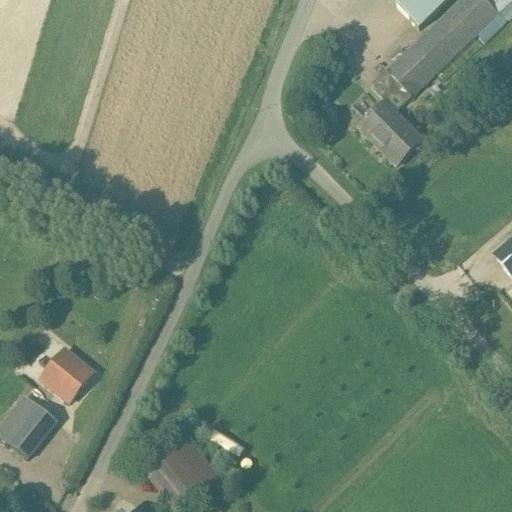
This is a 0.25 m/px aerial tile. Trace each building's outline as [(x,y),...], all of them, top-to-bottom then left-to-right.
[(511,21),(511,0),(464,0),(387,74),(369,91),(386,106),(359,133),(397,170),(423,144),(396,117),(412,100),(413,101),(477,40),(484,48),(506,26),(511,21)] [(453,0),(385,0),(418,34),(453,0)] [(94,379),(52,346),(27,378),(70,412),(94,379)] [(25,399),(0,426),(0,429),(28,453),(53,424),(25,399)] [(173,511),(203,484),(168,445),(137,472),(173,511)]
